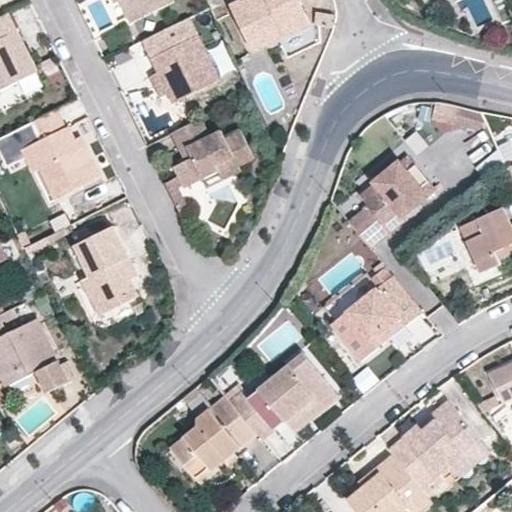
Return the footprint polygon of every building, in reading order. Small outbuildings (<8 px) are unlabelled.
[(173,0),(121,0),(132,20),(173,0)] [(278,29),(307,16),(299,0),(243,0),(230,6),(252,52),(282,37),(278,29)] [(316,23),(334,25),(334,24),(336,15),(335,13),(317,11),(316,23)] [(9,13),(0,17),(0,90),(28,77),(15,50),(8,34),(18,30),(9,13)] [(140,38),(149,56),(197,32),(188,14),(140,38)] [(311,22),(307,16),(278,29),(282,37),(311,22)] [(15,50),(25,45),(18,30),(8,34),(15,50)] [(149,56),(156,70),(165,89),(172,102),(220,78),(197,32),(149,56)] [(39,72),(25,45),(15,50),(28,77),(39,72)] [(165,89),(156,70),(147,74),(157,93),(165,89)] [(451,121),(452,105),(432,102),(431,120),(451,121)] [(472,122),(483,114),(482,112),(471,110),(452,105),(451,121),(472,122)] [(57,109),(31,122),(40,140),(22,149),(25,155),(33,172),(40,169),(50,164),(65,195),(101,177),(86,145),(80,148),(75,138),(69,126),(65,127),(57,109)] [(201,118),(172,133),(181,151),(188,147),(192,156),(185,159),(173,165),(184,188),(218,171),(215,164),(235,156),(239,165),(254,159),(239,128),(224,136),(222,130),(211,136),(201,118)] [(40,140),(31,122),(0,137),(0,150),(7,164),(25,155),(22,149),(40,140)] [(81,135),(75,138),(80,148),(86,145),(81,135)] [(188,147),(181,151),(185,159),(192,156),(188,147)] [(429,196),(422,187),(408,170),(395,154),(370,175),(376,183),(361,195),(369,205),(350,221),(372,248),(409,218),(406,215),(429,196)] [(241,171),(239,165),(235,156),(215,164),(218,171),(224,180),(241,171)] [(50,164),(40,169),(55,200),(65,195),(50,164)] [(430,181),(416,164),(408,170),(422,187),(430,181)] [(174,178),(165,183),(170,193),(179,188),(174,178)] [(179,188),(170,193),(180,213),(189,207),(179,188)] [(511,224),(511,225),(504,206),(461,226),(481,274),(501,264),(499,259),(495,251),(511,243),(511,224)] [(140,299),(131,280),(124,268),(133,264),(114,226),(77,243),(93,275),(86,277),(105,317),(140,299)] [(499,259),(511,253),(511,243),(495,251),(499,259)] [(386,266),(382,261),(374,268),(378,272),(386,266)] [(124,268),(131,280),(139,275),(133,264),(124,268)] [(402,323),(419,310),(391,274),(332,320),(343,335),(354,326),(365,340),(380,329),(397,316),(402,323)] [(18,316),(14,308),(0,315),(0,317),(3,323),(18,316)] [(385,335),(402,323),(397,316),(380,329),(385,335)] [(3,323),(0,317),(0,375),(1,378),(6,386),(32,373),(44,393),(69,379),(38,318),(7,333),(3,323)] [(365,340),(354,326),(343,335),(360,356),(371,347),(365,340)] [(257,386),(283,417),(304,399),(308,403),(330,384),(302,348),(257,386)] [(511,362),(490,373),(503,403),(511,399),(511,362)] [(304,399),(283,417),(292,427),(336,391),(330,384),(308,403),(304,399)] [(254,429),(260,436),(273,425),(248,394),(241,385),(227,396),(254,429)] [(248,394),(273,425),(283,417),(257,386),(248,394)] [(227,396),(224,391),(195,414),(195,422),(168,443),(185,464),(198,453),(209,467),(217,459),(232,447),(254,429),(227,396)] [(450,400),(420,425),(423,430),(454,404),(450,400)] [(420,425),(389,451),(393,455),(422,489),(451,465),(481,439),(454,404),(423,430),(420,425)] [(481,439),(451,465),(461,477),(492,451),(481,439)] [(236,451),(232,447),(217,459),(221,464),(236,451)] [(198,453),(185,464),(196,477),(209,467),(198,453)] [(358,511),(398,511),(407,505),(423,491),(422,489),(393,455),(379,466),(383,473),(364,488),(349,500),(358,511)] [(383,473),(379,466),(359,482),(364,488),(383,473)] [(411,511),(423,511),(433,504),(423,491),(407,505),(411,511)]
